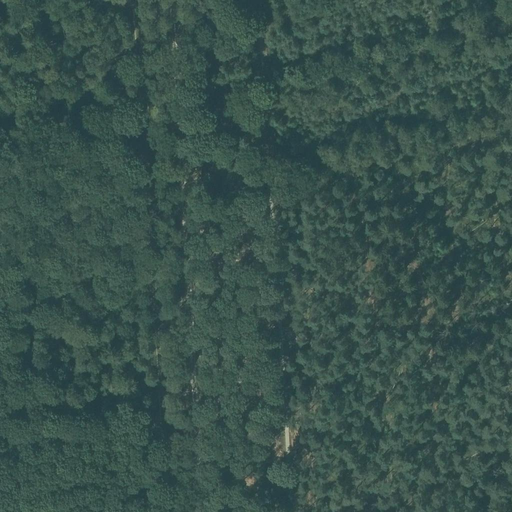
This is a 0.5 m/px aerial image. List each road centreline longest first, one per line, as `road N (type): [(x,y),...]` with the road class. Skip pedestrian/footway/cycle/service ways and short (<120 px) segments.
road 1 (track): [(201,511),(169,0)]
road 2 (track): [(511,437),(356,511)]
